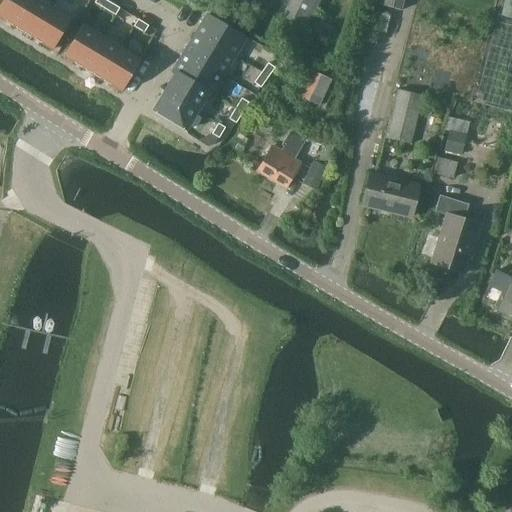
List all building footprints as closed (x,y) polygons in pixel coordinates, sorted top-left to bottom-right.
[(3,0),(0,5),(0,19),(14,27),(29,0),(3,0)] [(41,0),(29,0),(14,27),(32,38),(52,6),(41,0)] [(104,0),(96,0),(94,3),(105,9),(109,2),(104,0)] [(285,0),(278,15),(305,29),(320,0),(285,0)] [(383,0),(382,7),(401,12),(404,0),(383,0)] [(109,2),(105,9),(115,16),(119,9),(109,2)] [(52,6),(32,38),(51,50),(71,18),(52,6)] [(207,15),(195,34),(234,58),(245,39),(207,15)] [(138,20),(133,27),(144,33),(148,26),(138,20)] [(83,25),(63,57),(83,69),(102,36),(83,25)] [(195,34),(184,53),(223,76),(234,58),(195,34)] [(102,36),(83,69),(101,80),(121,48),(102,36)] [(121,48),(101,80),(120,92),(140,59),(121,48)] [(184,53),(172,72),(175,74),(176,73),(208,93),(208,94),(211,96),(223,76),(184,53)] [(268,64),(261,73),(267,78),(274,68),(268,64)] [(311,71),(299,99),(319,107),(331,80),(311,71)] [(175,74),(165,92),(197,111),(208,94),(208,93),(176,73),(175,74)] [(261,73),(254,83),(260,88),(267,78),(261,73)] [(398,91),(387,136),(411,142),(422,96),(398,91)] [(165,92),(153,111),(186,131),(197,111),(165,92)] [(241,99),(235,109),(242,113),(248,103),(241,99)] [(235,109),(228,119),(230,120),(235,124),(242,113),(235,109)] [(259,118),(255,128),(269,134),(274,124),(259,118)] [(218,124),(211,134),(218,139),(225,128),(218,124)] [(449,131),(444,153),(461,156),(466,135),(449,131)] [(300,165),(293,161),(304,144),(288,134),(278,151),(272,148),(257,173),(285,189),(300,165)] [(311,135),(308,142),(324,147),(320,161),(329,162),(335,143),(311,135)] [(438,158),(434,174),(454,179),(458,163),(438,158)] [(326,169),(314,163),(302,186),(314,192),(326,169)] [(370,175),(362,206),(410,218),(418,187),(370,175)] [(464,221),(469,206),(441,197),(435,213),(447,217),(432,264),(465,275),(472,254),(469,253),(471,246),(474,247),(481,226),(464,221)] [(511,280),(495,272),(488,287),(500,293),(494,307),(496,310),(501,313),(502,318),(510,322),(511,320),(511,280)] [(185,419),(203,321),(151,312),(133,410),(185,419)]
